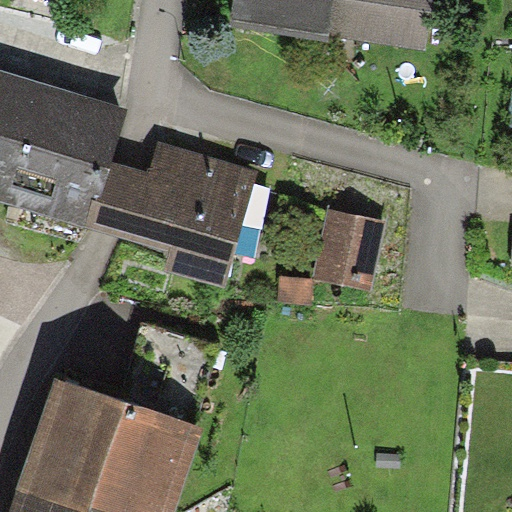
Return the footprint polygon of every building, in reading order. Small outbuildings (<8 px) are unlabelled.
[(238,0),(232,37),(326,52),(328,38),(334,0),(238,0)] [(334,0),(328,38),(433,53),(440,0),(334,0)] [(0,110),(10,77),(0,73),(0,110)] [(102,210),(115,169),(129,116),(10,77),(0,110),(0,206),(88,232),(95,209),(102,210)] [(95,209),(88,232),(172,256),(166,275),(223,291),(255,180),(160,152),(152,178),(115,169),(102,210),(95,209)] [(390,224),(328,210),(312,279),(374,293),(390,224)] [(314,281),(281,279),(280,302),(313,304),(314,281)] [(141,329),(118,402),(195,427),(219,353),(141,329)] [(58,382),(20,493),(79,511),(176,511),(204,431),(195,427),(118,402),(87,392),(58,382)] [(13,511),(79,511),(20,493),(13,511)]
